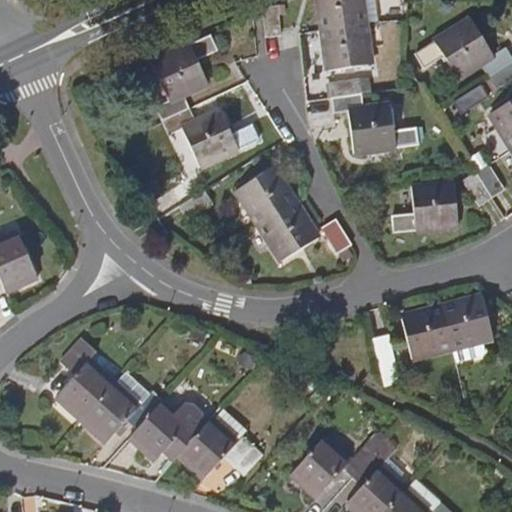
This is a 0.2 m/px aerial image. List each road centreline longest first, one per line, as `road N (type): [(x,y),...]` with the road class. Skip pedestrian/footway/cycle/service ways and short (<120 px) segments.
road 1 (residential): [(152,277),(258,311),(382,292)]
road 2 (residential): [(382,292),(302,147),(278,84)]
road 3 (residential): [(18,56),(101,230)]
road 4 (residential): [(175,511),(0,467)]
road 5 (tertiary): [(140,0),(18,56)]
